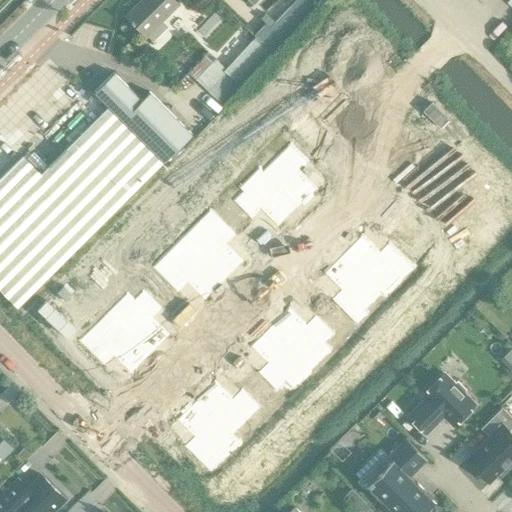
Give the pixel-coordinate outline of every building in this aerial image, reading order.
[(146,37),(178,5),(173,0),(141,0),(125,16),(146,37)] [(277,23),(268,23),(286,40),(319,7),(311,0),(299,0),(299,1),(277,23)] [(329,53),(312,70),(332,90),(367,55),(338,26),(320,44),(329,53)] [(255,40),(224,73),(242,89),(272,56),(255,40)] [(367,55),(332,90),(351,110),(368,93),(378,102),(396,84),(367,55)] [(114,72),(94,92),(122,121),(142,100),(114,72)] [(223,105),(239,88),(224,74),(207,91),(223,105)] [(256,75),(246,84),(264,101),(273,92),(256,75)] [(142,100),(122,121),(164,162),(191,135),(148,93),(142,100)] [(403,128),(386,145),(406,164),(441,129),(412,100),(394,119),(403,128)] [(0,289),(18,308),(163,163),(108,109),(64,153),(63,152),(46,169),(47,170),(41,176),(23,157),(0,179),(0,289)] [(354,126),(337,144),(347,154),(364,136),(354,126)] [(441,129),(406,164),(426,184),(443,167),(452,176),(470,158),(441,129)] [(364,136),(347,154),(357,163),(374,146),(364,136)] [(290,143),(261,172),(296,207),(316,187),(299,171),(308,161),(290,143)] [(261,172),(232,201),(250,219),(259,210),(276,227),(296,207),(261,172)] [(511,200),(496,185),(461,220),(482,241),(511,210),(511,200)] [(429,202),(412,219),(422,229),(439,212),(429,202)] [(216,217),(187,246),(222,281),(242,261),(225,244),(234,235),(216,217)] [(362,234),(342,254),(377,289),(406,260),(388,242),(379,251),(362,234)] [(187,246),(158,275),(176,293),(185,283),(202,300),(222,281),(187,246)] [(342,254),(323,273),(340,290),(330,299),(348,318),(377,289),(342,254)] [(445,264),(436,274),(453,291),(462,282),(445,264)] [(143,290),(114,319),(149,354),(168,334),(151,317),(161,308),(143,290)] [(288,308),(268,327),(303,362),(332,333),(314,315),(305,325),(288,308)] [(114,319),(85,348),(103,366),(112,357),(129,374),(149,354),(114,319)] [(268,327),(249,347),(266,364),(256,373),(274,391),(303,362),(268,327)] [(474,404),(463,392),(466,390),(455,379),(453,382),(444,373),(422,395),(426,398),(408,416),(425,433),(443,416),(453,425),(474,404)] [(215,381),(195,401),(230,436),(259,407),(241,389),(231,398),(215,381)] [(195,401),(175,420),(192,437),(183,446),(201,464),(230,436),(195,401)] [(490,437),(467,460),(488,482),(497,472),(501,476),(511,465),(511,461),(510,459),(511,457),(511,435),(508,431),(511,426),(511,417),(502,408),(481,429),(490,437)] [(0,458),(12,447),(0,435),(0,458)] [(380,451),(356,475),(365,485),(383,503),(380,506),(386,511),(425,511),(435,502),(422,490),(423,489),(417,482),(415,484),(409,478),(427,460),(405,437),(387,455),(385,457),(380,451)] [(51,511),(65,499),(40,474),(27,488),(17,478),(0,494),(0,511),(51,511)]
